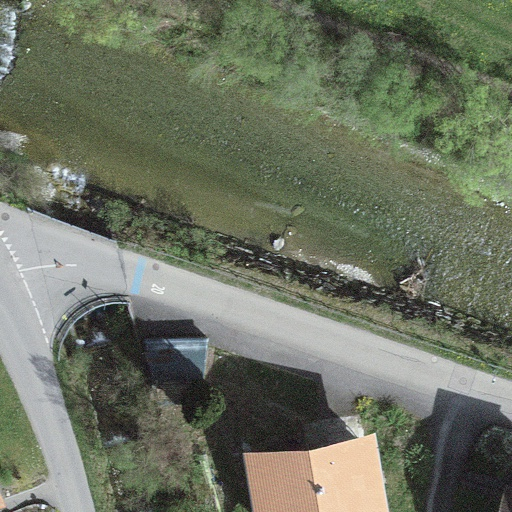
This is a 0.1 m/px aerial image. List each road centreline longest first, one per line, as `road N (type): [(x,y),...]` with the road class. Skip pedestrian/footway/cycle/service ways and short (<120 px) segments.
road 1 (residential): [(511,402),(125,273),(0,271)]
road 2 (unclassified): [(0,301),(19,340),(64,511)]
